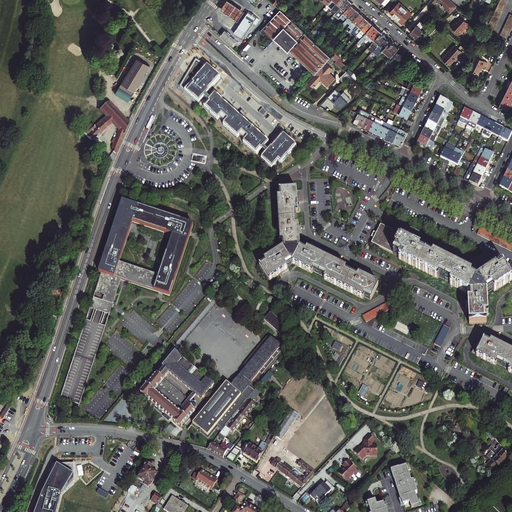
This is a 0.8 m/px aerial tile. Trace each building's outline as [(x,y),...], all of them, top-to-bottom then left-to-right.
[(237,7),(227,0),(220,10),(230,17),(237,22),(245,12),(237,7)] [(330,11),(339,0),(332,0),(328,5),(330,7),(328,10),(329,12),(330,11)] [(337,12),(348,0),(339,0),(330,11),(332,14),(335,10),(337,12)] [(344,13),(352,5),(353,3),(349,0),(348,0),(337,12),(340,14),(342,12),(344,14),(344,13)] [(450,0),(431,0),(435,3),(437,0),(438,0),(441,2),(442,1),(444,3),(443,4),(445,5),(445,4),(448,7),(447,8),(452,12),(458,7),(450,0)] [(494,31),(503,12),(504,9),(508,0),(501,0),(487,27),(494,31)] [(404,24),(412,14),(399,3),(390,12),(404,24)] [(342,25),(356,9),(352,5),(344,13),(346,15),(339,24),(341,26),(342,25)] [(350,25),(361,13),(356,9),(342,25),(344,27),(348,23),(350,25)] [(267,34),(273,40),(275,39),(289,52),(290,51),(316,75),(328,62),(332,58),(281,10),(262,31),(261,32),(261,33),(262,34),(263,35),(264,35),(265,35),(267,34)] [(240,30),(252,14),(249,12),(234,33),(236,35),(238,33),(240,30)] [(351,34),(354,31),(365,18),(361,13),(350,25),(349,27),(351,29),(349,32),(351,34)] [(257,18),(252,14),(240,30),(238,33),(236,35),(242,39),(253,23),(257,18)] [(511,14),(506,23),(505,26),(500,35),(507,38),(511,27),(511,14)] [(470,25),(460,16),(456,22),(455,21),(449,26),(458,34),(464,28),(466,30),(470,25)] [(357,36),(358,35),(370,22),(365,18),(354,31),(355,32),(354,34),(357,36)] [(370,22),(358,35),(361,39),(374,25),(370,22)] [(417,24),(411,32),(417,38),(424,30),(421,28),(417,24)] [(361,39),(358,43),(361,45),(369,36),(375,41),(382,33),(374,25),(361,39)] [(226,32),(221,37),(232,47),(237,42),(226,32)] [(372,45),(369,47),(368,48),(373,53),(374,52),(387,38),(382,33),(375,41),(372,45)] [(391,42),(387,38),(374,52),(378,56),(382,51),(391,42)] [(391,42),(382,51),(383,52),(385,51),(391,57),(398,49),(401,46),(393,40),(391,42)] [(456,45),(443,59),(451,65),(459,58),(460,59),(465,53),(456,45)] [(393,67),(405,54),(398,49),(387,62),(393,67)] [(342,60),(338,57),(336,54),(332,58),(342,67),(344,65),(342,62),(343,61),(342,60)] [(488,62),(476,56),(473,62),(470,69),(479,73),(482,67),(485,68),(488,62)] [(334,68),(328,62),(316,75),(314,77),(309,82),(314,86),(320,80),(320,79),(323,79),(323,80),(329,85),(337,77),(331,71),(334,68)] [(220,78),(207,67),(185,91),(198,102),(220,78)] [(350,75),(347,72),(340,78),(343,81),(350,75)] [(419,95),(424,86),(411,80),(407,88),(419,95)] [(119,86),(115,93),(129,101),(133,93),(119,86)] [(403,96),(416,102),(419,95),(407,88),(403,96)] [(335,101),(341,95),(335,90),(328,97),(334,102),(335,101)] [(341,95),(335,101),(342,108),(351,99),(344,93),(341,95)] [(211,104),(207,108),(218,118),(221,114),(228,120),(224,124),(237,136),(241,132),(248,138),(244,142),(256,152),(260,147),(262,149),(268,142),(255,130),(234,112),(215,95),(209,102),(211,104)] [(412,110),(416,102),(403,96),(399,103),(412,110)] [(509,111),(511,104),(511,101),(505,98),(501,107),(509,111)] [(445,111),(448,113),(452,104),(441,99),(437,107),(445,111)] [(104,117),(110,124),(111,123),(118,130),(114,138),(113,138),(111,143),(113,143),(111,147),(112,151),(116,154),(128,123),(108,102),(100,109),(106,116),(104,117)] [(412,110),(399,103),(399,105),(397,104),(394,111),(395,112),(397,113),(400,115),(408,119),(412,110)] [(433,115),(444,121),(447,116),(443,114),(445,111),(437,107),(433,115)] [(363,126),(369,114),(361,110),(355,121),(363,126)] [(468,125),(469,123),(473,115),(465,110),(458,124),(463,127),(465,124),(468,125)] [(363,126),(371,130),(377,118),(369,114),(363,126)] [(441,128),(445,121),(444,121),(433,115),(429,122),(441,128)] [(474,132),(477,127),(481,119),(473,115),(469,123),(468,125),(467,128),(474,132)] [(101,120),(107,127),(110,124),(104,117),(101,120)] [(378,133),(384,121),(377,118),(371,130),(378,133)] [(484,131),(489,122),(481,119),(477,127),(484,131)] [(83,133),(90,140),(91,142),(107,127),(101,120),(94,126),(93,125),(83,133)] [(378,133),(386,137),(391,125),(392,125),(384,121),(378,133)] [(425,130),(437,135),(441,128),(429,122),(425,130)] [(492,134),(496,126),(489,122),(484,131),(482,135),(490,139),(492,134)] [(393,141),(399,129),(391,125),(386,137),(393,141)] [(499,138),(504,130),(496,126),(492,134),(499,138)] [(399,129),(393,141),(402,145),(408,133),(399,129)] [(437,135),(425,130),(423,133),(422,137),(433,143),(437,135)] [(500,144),(502,140),(508,142),(511,134),(504,130),(499,138),(497,143),(500,144)] [(296,146),(283,135),(262,159),(272,168),(279,160),(281,162),(296,146)] [(433,143),(422,137),(417,146),(429,152),(434,143),(433,143)] [(157,153),(157,152),(153,153),(154,154),(154,155),(155,156),(156,157),(157,157),(158,158),(160,158),(161,158),(162,158),(163,157),(164,157),(165,156),(166,155),(166,154),(167,153),(167,152),(167,151),(167,149),(167,148),(167,147),(166,146),(165,145),(164,144),(163,144),(162,143),(161,143),(160,143),(159,143),(158,143),(156,144),(155,144),(155,145),(154,146),(153,147),(157,149),(157,148),(158,148),(159,147),(160,147),(161,147),(162,148),(163,148),(163,149),(164,150),(164,151),(163,152),(163,153),(162,153),(162,154),(161,154),(160,154),(159,154),(158,153),(157,153)] [(445,149),(441,158),(450,162),(454,154),(445,149)] [(478,157),(481,159),(490,163),(494,155),(482,149),(478,157)] [(458,166),(462,158),(454,154),(450,162),(458,166)] [(478,166),(486,171),(490,163),(481,159),(478,166)] [(478,166),(474,174),(482,178),(486,171),(478,166)] [(474,174),(469,172),(464,180),(477,187),(482,178),(474,174)] [(500,188),(508,192),(511,193),(511,182),(504,179),(500,188)] [(278,199),(279,220),(281,242),(282,242),(283,249),(300,248),(299,234),(299,226),(297,227),(296,212),(298,212),(297,204),(297,191),(279,192),(280,198),(278,199)] [(139,208),(124,203),(122,209),(137,214),(139,208)] [(137,214),(122,209),(134,223),(175,236),(188,236),(189,232),(193,233),(195,226),(139,208),(137,214)] [(121,263),(134,223),(122,209),(116,227),(119,228),(98,292),(108,295),(108,294),(110,295),(107,303),(107,305),(115,308),(115,305),(124,281),(161,293),(162,290),(166,291),(165,294),(172,296),(191,237),(188,236),(175,236),(162,277),(121,263)] [(399,259),(438,279),(438,277),(451,283),(450,285),(470,295),(478,280),(471,277),(472,275),(465,271),(441,259),(433,255),(432,257),(420,251),(421,249),(414,246),(401,239),(400,242),(399,241),(402,236),(381,225),(377,234),(374,232),(372,237),(374,238),(372,243),(392,254),(395,248),(396,249),(393,254),(400,258),(399,259)] [(477,235),(511,253),(511,251),(511,243),(481,228),(477,235)] [(325,278),(325,279),(344,289),(363,299),(364,297),(370,300),(378,285),(366,279),(358,275),(358,277),(345,271),(346,269),(339,265),(314,253),(308,250),(307,250),(306,251),(300,248),(293,263),(312,273),(313,271),(325,278)] [(260,267),(269,281),(277,276),(284,271),(288,269),(287,267),(293,263),(283,249),(271,257),(265,262),(266,263),(260,267)] [(493,291),(494,292),(511,280),(511,279),(503,266),(497,270),(496,268),(489,273),(478,280),(487,294),(493,291)] [(271,310),(228,272),(222,279),(226,283),(265,317),(271,310)] [(226,283),(224,286),(262,321),(265,317),(226,283)] [(220,286),(214,294),(216,297),(223,288),(220,286)] [(469,324),(487,323),(486,316),(488,316),(487,296),(487,294),(470,295),(470,302),(468,302),(469,310),(469,324)] [(117,306),(115,305),(115,308),(107,305),(107,303),(93,298),(92,302),(85,323),(88,324),(107,331),(109,331),(116,309),(117,306)] [(367,323),(373,319),(376,318),(392,310),(389,303),(367,314),(363,316),(367,323)] [(286,329),(273,312),(266,318),(279,335),(286,329)] [(107,331),(88,324),(62,403),(81,409),(107,331)] [(444,326),(435,344),(441,348),(451,329),(444,326)] [(272,338),(246,370),(247,372),(246,373),(246,374),(245,375),(246,376),(247,377),(252,382),(261,371),(264,374),(285,348),(272,338)] [(508,372),(511,373),(511,352),(499,346),(492,342),(491,344),(484,341),(483,341),(479,339),(472,353),(477,355),(477,356),(496,366),(497,364),(509,370),(508,372)] [(343,345),(336,342),(333,348),(340,351),(343,345)] [(146,385),(140,393),(181,428),(196,410),(195,410),(197,407),(197,405),(194,402),(191,402),(189,400),(163,378),(168,372),(194,394),(197,396),(200,399),(213,385),(204,377),(199,384),(177,366),(183,359),(174,351),(161,366),(164,368),(158,375),(156,373),(149,381),(148,380),(145,384),(146,385)] [(204,377),(195,370),(192,367),(183,359),(177,366),(199,384),(204,377)] [(246,374),(246,373),(247,372),(246,370),(245,370),(240,377),(250,385),(252,382),(247,377),(246,376),(245,375),(246,374)] [(268,373),(261,383),(265,386),(272,376),(268,373)] [(239,410),(256,389),(250,385),(240,377),(232,385),(226,380),(192,422),(207,434),(217,423),(218,424),(224,429),(226,426),(232,418),(239,410)] [(422,391),(425,384),(417,381),(414,387),(422,391)] [(369,388),(364,385),(359,393),(365,396),(369,388)] [(239,410),(246,416),(252,409),(254,406),(251,403),(260,391),(257,388),(256,389),(239,410)] [(7,404),(2,413),(5,415),(11,406),(7,404)] [(232,418),(239,424),(246,416),(239,410),(232,418)] [(298,420),(292,415),(290,413),(286,418),(294,424),(298,420)] [(231,429),(233,431),(239,424),(232,418),(226,426),(231,429)] [(207,437),(218,424),(217,423),(207,434),(192,422),(191,423),(207,437)] [(231,429),(226,426),(224,429),(220,433),(224,437),(231,429)] [(258,449),(252,459),(257,463),(268,445),(269,445),(273,438),(270,435),(265,443),(263,442),(258,449)] [(374,444),(377,442),(376,441),(372,437),(372,436),(367,441),(366,440),(365,446),(363,445),(363,446),(361,448),(360,446),(354,451),(362,459),(366,455),(372,456),(372,455),(377,456),(379,447),(374,446),(374,444)] [(220,446),(213,442),(207,449),(215,453),(220,446)] [(223,457),(228,449),(230,450),(234,445),(230,442),(227,446),(223,443),(220,446),(215,453),(223,457)] [(486,446),(504,463),(509,458),(498,442),(493,448),(488,443),(486,446)] [(252,459),(258,449),(250,444),(249,446),(247,444),(245,445),(242,450),(236,447),(226,459),(234,463),(241,452),(244,453),(243,454),(252,459)] [(485,450),(488,453),(488,452),(491,455),(488,458),(491,461),(488,464),(487,464),(485,467),(492,473),(498,466),(500,468),(504,463),(486,446),(483,449),(485,450)] [(303,480),(292,472),(293,470),(289,467),(288,469),(280,463),(281,461),(278,458),(275,462),(275,461),(272,464),(275,467),(276,466),(277,467),(276,467),(302,488),(310,480),(309,480),(306,477),(303,480)] [(352,463),(349,459),(343,464),(345,466),(342,468),(338,471),(345,480),(353,473),(354,475),(358,472),(351,463),(352,463)] [(316,473),(301,461),(297,466),(308,474),(306,477),(309,480),(316,473)] [(74,464),(54,465),(35,511),(57,511),(63,495),(74,484),(74,479),(74,464)] [(154,469),(146,464),(138,478),(145,484),(144,485),(148,487),(149,486),(150,486),(158,474),(153,471),(154,469)] [(407,466),(392,471),(398,490),(400,490),(401,492),(398,493),(401,501),(402,501),(403,505),(410,503),(412,508),(420,506),(416,494),(418,493),(414,481),(412,482),(407,466)] [(211,491),(217,481),(202,471),(195,481),(211,491)] [(111,493),(100,486),(97,492),(107,498),(111,493)] [(331,491),(326,486),(322,490),(319,488),(310,496),(316,501),(319,498),(322,501),(331,491)] [(238,493),(233,501),(239,505),(244,497),(238,493)] [(158,505),(162,498),(156,494),(151,501),(158,505)] [(172,496),(163,510),(166,511),(182,511),(184,511),(185,511),(188,507),(185,505),(181,502),(172,496)] [(387,511),(386,508),(385,508),(384,504),(377,506),(375,501),(373,502),(367,503),(370,511),(387,511)] [(260,511),(245,502),(243,507),(239,511),(263,511),(262,511),(261,511),(260,511)] [(346,511),(352,506),(347,502),(343,507),(343,508),(340,511),(339,511),(338,511),(333,511),(332,511),(331,511),(346,511)]
